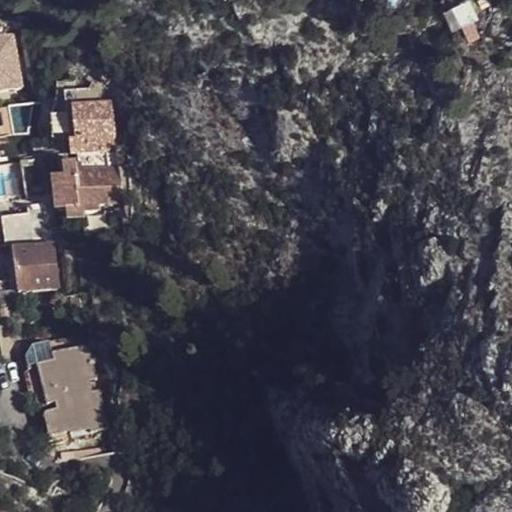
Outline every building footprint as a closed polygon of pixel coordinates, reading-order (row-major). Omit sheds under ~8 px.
[(472,20),(463,0),(458,0),(446,5),(455,27),(472,20)] [(0,91),(23,87),(15,34),(0,36),(0,91)] [(0,138),(13,137),(6,107),(0,108),(0,138)] [(75,145),(109,140),(103,108),(70,113),(74,142),(75,145)] [(17,165),(51,159),(47,132),(28,134),(13,137),(14,143),(17,165)] [(75,145),(74,142),(64,144),(66,157),(99,151),(112,149),(109,140),(75,145)] [(0,167),(17,165),(14,143),(0,145),(0,167)] [(121,164),(58,171),(59,183),(50,185),(54,221),(57,220),(79,218),(106,214),(106,208),(126,206),(121,164)] [(79,218),(57,220),(59,232),(80,230),(79,218)] [(6,246),(32,243),(29,220),(2,224),(6,246)] [(55,248),(13,252),(16,277),(57,273),(55,248)] [(57,273),(16,277),(17,293),(17,295),(20,294),(59,289),(57,273)] [(17,295),(17,293),(1,294),(2,311),(21,309),(20,294),(17,295)] [(45,369),(52,396),(61,393),(64,403),(47,407),(53,429),(68,425),(69,429),(93,423),(94,425),(111,421),(101,383),(97,384),(94,373),(98,372),(87,326),(74,329),(78,347),(53,353),(54,358),(43,360),(45,369)] [(74,329),(49,336),(53,353),(78,347),(74,329)] [(52,396),(45,369),(33,372),(40,398),(52,396)]
